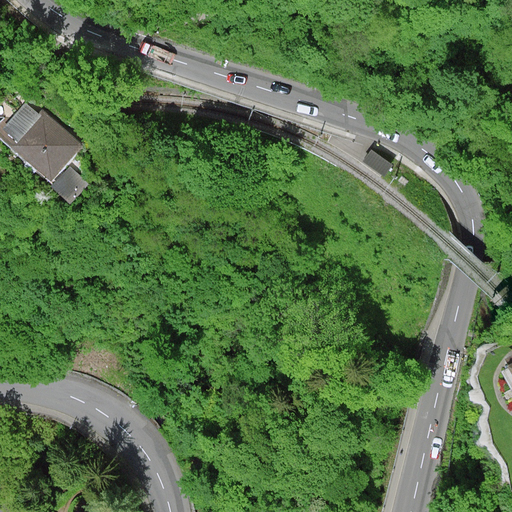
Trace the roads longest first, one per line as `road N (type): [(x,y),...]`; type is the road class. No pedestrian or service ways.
road 1 (tertiary): [(40,0),(88,31),(394,132),(459,185),(472,250),(412,511)]
road 2 (motorway): [(318,0),(511,387)]
road 3 (tertiary): [(170,511),(135,438),(104,416),(0,393)]
